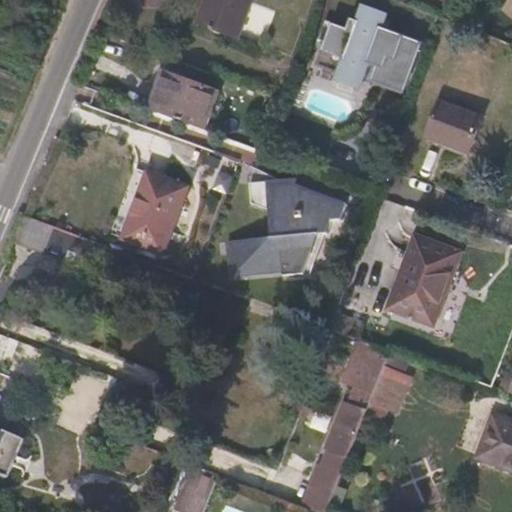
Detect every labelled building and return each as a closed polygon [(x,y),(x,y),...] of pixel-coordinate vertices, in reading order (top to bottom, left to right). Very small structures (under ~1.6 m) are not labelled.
[(253,0),(205,0),(196,25),(238,41),(253,0)] [(374,49),(414,64),(421,45),(377,29),(378,24),(365,19),(363,24),(352,20),(348,30),(327,22),(319,43),(325,45),(317,66),(341,74),(339,79),(360,87),(367,68),(372,68),(372,67),(374,66),(375,65),(375,64),(375,61),(375,59),(374,58),(373,57),(371,56),(374,49)] [(95,24),(92,30),(106,35),(108,29),(95,24)] [(389,88),(403,94),(414,64),(374,49),(371,56),(373,57),(374,58),(375,59),(375,61),(375,64),(375,65),(374,66),(372,67),(379,70),(374,83),(389,88)] [(219,93),(164,72),(160,71),(153,90),(146,108),(205,131),(219,93)] [(484,117),(441,101),(426,139),(448,147),(470,155),(484,117)] [(284,276),(305,275),(303,257),(317,255),(315,236),(326,235),(328,235),(327,222),(333,222),(342,221),(353,194),(313,179),(301,172),(296,179),(296,184),(269,186),(269,182),(250,184),(251,194),(252,205),(270,211),(272,239),(228,242),(232,278),(284,275),(284,276)] [(124,239),(164,255),(188,188),(148,173),(136,206),(124,239)] [(87,239),(21,215),(16,228),(11,241),(77,266),(87,239)] [(311,275),(326,235),(315,236),(317,255),(303,257),(305,275),(311,275)] [(439,245),(416,237),(389,309),(434,326),(461,254),(439,245)] [(391,354),(391,352),(361,340),(345,383),(357,388),(349,407),(345,406),(329,448),(332,449),(325,468),(332,471),(319,505),(316,511),(328,511),(372,403),(391,354)] [(391,354),(372,403),(392,411),(405,378),(402,377),(408,361),(391,354)] [(511,392),(511,373),(508,372),(502,389),(511,392)] [(511,421),(494,415),(478,458),(511,470),(511,421)] [(0,475),(6,478),(25,441),(5,433),(4,435),(0,433),(0,475)] [(332,471),(325,468),(308,510),(313,511),(316,511),(319,505),(332,471)] [(205,511),(217,485),(191,474),(174,511),(205,511)]
